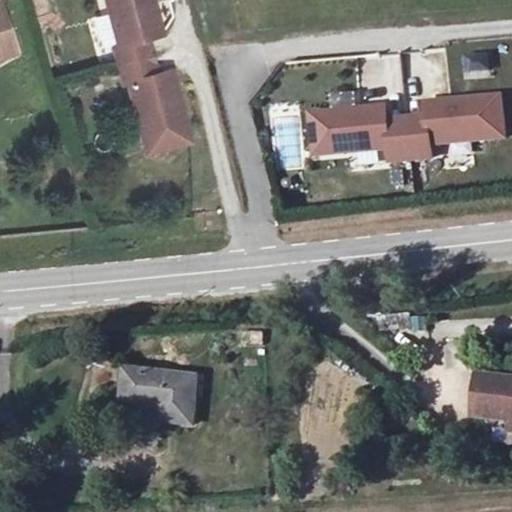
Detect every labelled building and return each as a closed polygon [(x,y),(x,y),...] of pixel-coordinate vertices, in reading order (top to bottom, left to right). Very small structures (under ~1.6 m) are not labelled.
[(108,0),(61,0),(81,65),(77,66),(82,85),(88,104),(92,102),(114,172),(157,159),(138,97),(132,98),(130,90),(121,93),(116,75),(111,57),(119,54),(116,45),(122,44),(108,0)] [(392,108),(309,114),(313,169),(438,160),(437,149),(510,144),(507,97),(425,103),(426,118),(393,121),(392,108)] [(340,178),(303,180),(305,200),(341,197),(340,178)] [(196,382),(127,376),(123,411),(159,414),(158,428),(193,430),(196,382)] [(511,384),(480,382),(475,424),(510,428),(509,439),(511,439),(511,384)]
